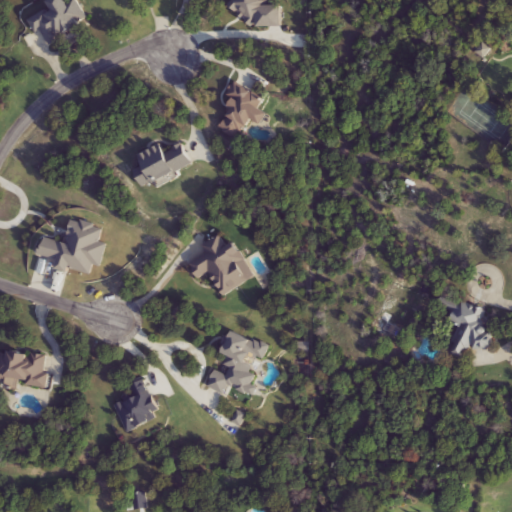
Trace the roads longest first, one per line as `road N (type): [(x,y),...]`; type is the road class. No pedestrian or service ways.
road 1 (residential): [(172,54),(117,55),(79,75),(16,127),(0,151)]
road 2 (residential): [(117,321),(0,282)]
